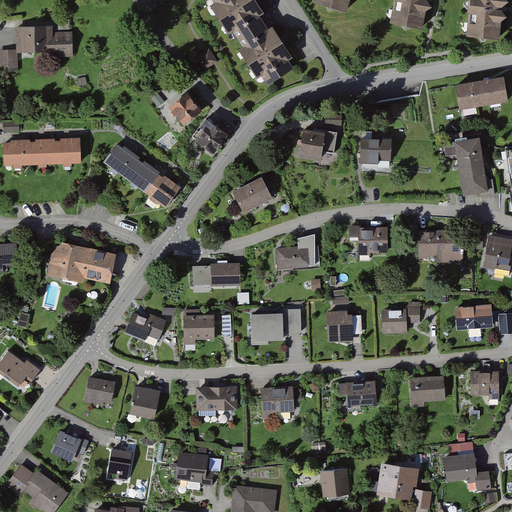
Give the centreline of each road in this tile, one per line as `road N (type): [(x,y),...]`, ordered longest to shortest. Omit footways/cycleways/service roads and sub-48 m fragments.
road 1 (residential): [(511,353),(162,373),(120,364),(94,347)]
road 2 (residential): [(176,238),(196,249),(223,247),(358,211),(446,212),(511,224)]
road 3 (residential): [(249,132),(211,102),(137,0)]
road 4 (residential): [(341,89),(511,60)]
road 5 (residential): [(159,252),(86,222),(0,226)]
road 6 (residential): [(0,468),(94,347)]
road 7 (residential): [(176,238),(249,132)]
